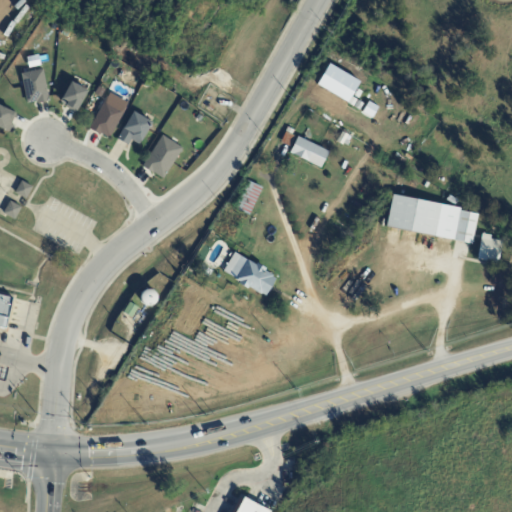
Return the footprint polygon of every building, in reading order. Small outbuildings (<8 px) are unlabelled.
[(26,104),(48,100),(42,69),(20,73),(26,104)] [(326,69),(357,87),(351,97),(357,100),(353,107),(317,86),(326,69)] [(86,90),(69,82),(59,101),(76,110),(86,90)] [(359,90),(364,92),(360,99),(356,96),(359,90)] [(117,107),(126,112),(111,139),(103,135),(102,136),(91,129),(106,101),(117,107)] [(0,128),(7,131),(15,113),(0,106),(0,128)] [(144,117),(154,124),(153,126),(154,127),(142,146),(133,140),(129,146),(119,139),(136,112),(144,117)] [(290,147),(282,143),(289,128),(296,131),(293,136),(297,137),(293,148),(290,147)] [(182,148),(161,135),(141,166),(162,179),(182,148)] [(304,140),(330,152),(323,168),(292,154),(299,137),(304,140)] [(447,190),(457,173),(464,177),(454,194),(447,190)] [(253,183),(264,189),(251,216),(236,208),(249,181),(253,183)] [(21,197),(16,194),(23,182),(34,188),(27,200),(21,197)] [(434,236),(440,204),(391,195),(385,227),(434,236)] [(7,215),(4,214),(11,202),(22,208),(16,220),(7,215)] [(481,215),(474,245),(457,241),(463,212),(481,215)] [(488,261),(478,259),(483,235),(492,237),(491,240),(503,242),(499,263),(488,261)] [(274,287),(268,297),(250,287),(249,289),(240,284),(241,282),(230,276),(242,256),(258,266),(259,264),(269,270),(267,272),(275,277),(274,278),(278,280),(274,287)] [(334,286),(345,291),(340,303),(321,294),(324,289),(318,286),(321,280),(334,286)] [(0,295),(15,299),(8,331),(0,329),(0,295)] [(139,309),(133,319),(125,313),(131,303),(139,309)] [(0,366),(9,369),(6,383),(0,381),(0,366)] [(267,511),(268,511),(241,497),(233,511),(267,511)]
